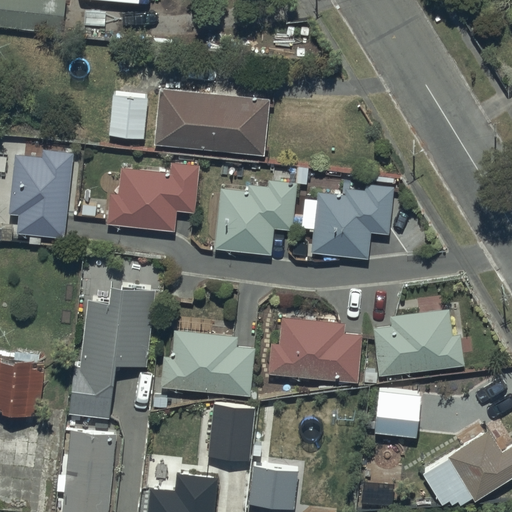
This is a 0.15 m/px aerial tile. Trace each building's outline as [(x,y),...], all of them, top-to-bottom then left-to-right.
[(68,0),(0,0),(0,21),(66,28),(68,0)] [(275,90),(162,78),(156,136),(269,148),(275,90)] [(151,90),(116,86),(111,124),(146,129),(151,90)] [(76,143),(44,140),(43,147),(21,145),(14,205),(22,206),(20,223),(66,228),(76,143)] [(173,165),(123,161),(121,185),(112,185),(109,216),(177,222),(179,201),(198,202),(202,155),(174,153),(173,165)] [(251,181),(222,178),(215,240),(274,247),(277,219),(295,221),(300,176),(270,173),(269,179),(252,177),(251,181)] [(347,186),(319,183),(314,246),(374,251),(376,222),(393,224),(397,177),(368,174),(367,182),(347,180),(347,186)] [(113,293),(89,290),(73,406),(111,412),(119,351),(150,355),(161,281),(116,275),(113,293)] [(452,300),(391,307),(392,318),(375,320),(381,365),(466,355),(463,325),(456,326),(452,300)] [(361,373),(364,325),(347,325),(347,313),(284,309),(282,335),(273,334),(271,367),(361,373)] [(242,325),(177,321),(175,348),(166,347),(164,378),(253,384),(257,340),(241,339),(242,325)] [(45,348),(0,344),(0,399),(40,403),(45,348)] [(256,399),(215,395),(210,449),(251,452),(256,399)] [(422,460),(424,463),(443,495),(469,479),(475,490),(511,468),(511,437),(506,441),(493,419),(422,460)] [(117,425),(72,421),(65,508),(110,511),(117,425)] [(297,461),(253,457),(250,495),(294,499),(297,461)] [(214,511),(219,476),(177,472),(175,493),(151,490),(148,511),(214,511)]
